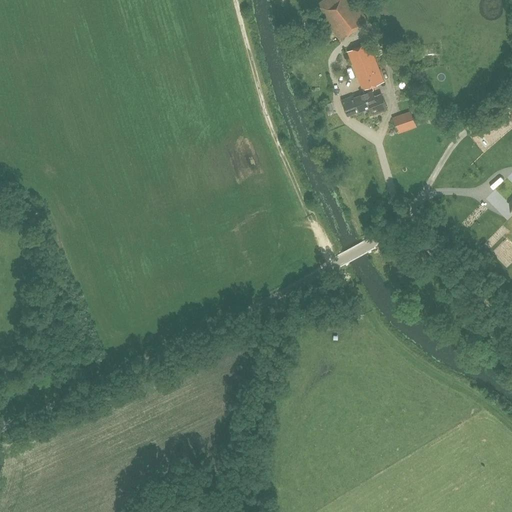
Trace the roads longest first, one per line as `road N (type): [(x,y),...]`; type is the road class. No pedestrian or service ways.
road 1 (unclassified): [(0,430),(368,245),(404,217),(458,141),(511,103)]
road 2 (track): [(237,0),(263,106),(335,263)]
road 3 (track): [(0,379),(41,323),(51,282),(49,239),(36,213),(0,195)]
road 4 (track): [(511,328),(404,217)]
